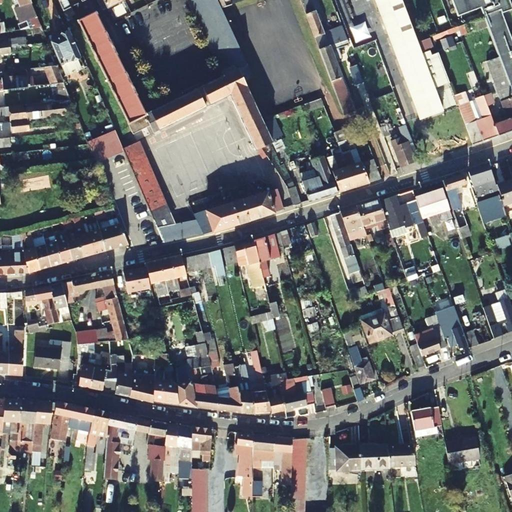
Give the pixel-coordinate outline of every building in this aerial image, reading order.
[(33,27),(40,26),(29,0),(17,0),(18,2),(14,3),(18,13),(22,15),(28,13),(33,27)] [(59,0),(69,22),(77,18),(72,7),(71,8),(67,0),(81,0),(83,3),(79,5),(85,18),(95,13),(95,12),(89,0),(59,0)] [(97,0),(101,9),(107,7),(120,0),(97,0)] [(220,6),(216,0),(202,0),(192,5),(197,16),(220,6)] [(228,0),(216,0),(220,6),(221,8),(231,5),(228,0)] [(299,0),(310,27),(321,23),(312,0),(299,0)] [(377,0),(423,118),(445,110),(437,88),(450,83),(438,52),(432,55),(430,50),(423,53),(419,41),(403,0),(377,0)] [(499,56),(511,90),(511,39),(503,13),(501,10),(511,6),(511,5),(510,0),(452,0),(458,15),(481,7),(484,16),(487,24),(499,56)] [(223,75),(246,64),(221,8),(220,6),(197,16),(223,75)] [(85,18),(78,21),(127,122),(144,114),(148,123),(152,131),(229,94),(221,76),(143,112),(95,13),(85,18)] [(474,28),(487,24),(484,16),(471,20),(474,28)] [(457,26),(460,32),(469,29),(467,22),(457,26)] [(324,31),(321,23),(310,27),(319,50),(330,46),(324,31)] [(330,46),(340,42),(348,40),(342,24),(324,31),(330,46)] [(62,38),(50,42),(63,75),(85,66),(71,31),(61,35),(62,38)] [(452,37),(441,40),(444,49),(454,47),(452,37)] [(330,46),(335,60),(343,57),(340,48),(342,48),(340,42),(330,46)] [(335,94),(347,90),(335,60),(330,46),(319,50),(329,78),(335,94)] [(499,135),(511,130),(511,90),(499,56),(487,60),(507,114),(493,119),(499,135)] [(370,81),(370,83),(381,79),(379,74),(387,72),(384,64),(383,62),(365,69),(370,81)] [(62,81),(55,64),(41,66),(42,73),(44,84),(55,83),(62,81)] [(256,149),(260,147),(272,142),(262,119),(256,107),(244,82),(253,77),(246,64),(223,75),(221,76),(229,94),(256,149)] [(348,67),(355,85),(363,82),(357,64),(348,67)] [(31,74),(42,73),(41,66),(30,68),(31,74)] [(0,90),(28,86),(27,75),(2,78),(2,80),(0,80),(0,90)] [(69,99),(62,81),(55,83),(57,100),(63,100),(69,99)] [(347,90),(335,94),(344,115),(355,111),(347,90)] [(484,95),(475,98),(483,119),(477,121),(465,93),(454,97),(457,105),(462,116),(473,145),(499,135),(493,119),(484,95)] [(322,106),(320,98),(303,104),(306,112),(322,106)] [(57,100),(2,108),(4,116),(5,124),(65,115),(63,100),(57,100)] [(67,115),(70,124),(72,130),(81,128),(75,114),(67,115)] [(127,122),(131,131),(148,123),(144,114),(127,122)] [(65,115),(5,124),(6,131),(6,133),(70,124),(67,115),(65,115)] [(384,132),(393,129),(390,122),(382,124),(384,132)] [(336,142),(344,140),(340,129),(332,132),(336,142)] [(93,161),(122,154),(117,132),(88,139),(93,161)] [(362,162),(355,164),(350,151),(349,151),(344,140),(336,142),(339,148),(353,187),(381,179),(374,158),(362,162)] [(418,160),(411,141),(407,142),(414,162),(418,160)] [(401,167),(414,162),(407,142),(401,144),(400,142),(393,144),(401,167)] [(122,150),(148,210),(168,203),(138,143),(122,150)] [(331,151),(334,157),(332,158),(337,171),(332,173),(340,192),(353,187),(339,148),(331,151)] [(356,149),(350,151),(355,164),(362,162),(356,149)] [(19,160),(35,158),(34,151),(18,152),(19,160)] [(338,192),(323,154),(312,158),(319,176),(303,182),(309,201),(338,192)] [(332,173),(337,171),(332,158),(327,159),(332,173)] [(497,185),(497,184),(495,185),(489,166),(471,171),(476,184),(483,182),(491,204),(502,200),(497,185)] [(461,175),(442,181),(458,225),(464,223),(453,191),(465,186),(461,175)] [(511,203),(511,180),(497,185),(502,200),(504,207),(511,203)] [(295,184),(287,186),(294,206),(302,204),(300,199),(295,184)] [(450,210),(443,188),(415,198),(416,200),(422,219),(429,217),(432,226),(441,223),(437,214),(450,210)] [(285,209),(278,189),(197,214),(198,219),(203,234),(285,209)] [(427,235),(423,222),(422,219),(416,200),(398,206),(395,196),(380,202),(386,221),(389,230),(404,226),(404,228),(416,224),(420,238),(427,235)] [(379,200),(357,207),(364,229),(386,221),(380,202),(379,200)] [(173,213),(168,203),(148,210),(156,228),(163,243),(203,234),(198,219),(178,223),(173,213)] [(101,210),(104,217),(115,214),(112,207),(101,210)] [(178,223),(198,219),(197,214),(194,207),(173,213),(178,223)] [(357,207),(340,213),(348,237),(365,231),(364,229),(357,207)] [(101,210),(90,213),(93,220),(104,217),(101,210)] [(82,223),(93,220),(90,213),(80,216),(82,223)] [(355,256),(348,237),(340,213),(330,216),(345,259),(355,256)] [(73,226),(82,223),(80,216),(70,219),(73,226)] [(314,223),(308,226),(312,237),(318,234),(314,223)] [(41,235),(51,232),(49,224),(39,227),(41,235)] [(119,224),(107,227),(115,248),(127,244),(119,224)] [(63,229),(66,239),(71,260),(82,257),(76,236),(73,226),(63,229)] [(406,232),(404,228),(404,226),(389,230),(391,237),(406,232)] [(28,230),(30,239),(41,235),(39,227),(28,230)] [(104,251),(115,248),(107,227),(96,230),(104,251)] [(51,232),(54,242),(60,263),(71,260),(66,239),(63,229),(51,232)] [(30,239),(28,230),(17,233),(20,242),(30,239)] [(96,230),(86,233),(93,254),(104,251),(96,230)] [(287,230),(279,232),(283,245),(291,242),(287,230)] [(9,274),(28,273),(22,252),(22,250),(20,242),(17,233),(7,235),(8,245),(8,249),(9,274)] [(86,233),(76,236),(82,257),(93,254),(86,233)] [(275,233),(266,236),(272,259),(282,257),(275,233)] [(265,261),(272,259),(266,236),(253,240),(263,279),(269,277),(265,261)] [(507,236),(495,240),(498,248),(510,245),(507,236)] [(234,245),(237,258),(246,256),(248,266),(253,265),(254,271),(249,272),(255,303),(260,303),(259,300),(268,298),(263,279),(253,240),(234,245)] [(54,242),(44,246),(49,267),(60,263),(54,242)] [(3,244),(3,248),(0,248),(0,273),(9,274),(8,249),(8,245),(3,244)] [(234,245),(224,248),(228,265),(238,263),(237,258),(234,245)] [(39,270),(49,267),(44,246),(33,249),(39,270)] [(33,249),(22,252),(28,273),(39,270),(33,249)] [(215,267),(224,266),(221,249),(212,251),(215,267)] [(185,274),(211,268),(208,252),(190,256),(181,258),(185,274)] [(186,276),(185,274),(181,258),(181,255),(171,257),(176,278),(186,276)] [(160,259),(165,281),(176,278),(171,257),(160,259)] [(160,259),(149,262),(154,283),(157,295),(168,293),(165,281),(160,259)] [(145,262),(146,267),(149,284),(154,283),(149,262),(145,262)] [(149,284),(146,267),(124,271),(128,292),(150,288),(149,284)] [(95,276),(97,288),(107,286),(115,284),(112,273),(95,276)] [(61,283),(62,290),(64,299),(71,298),(71,297),(78,296),(77,291),(91,289),(88,278),(61,283)] [(61,283),(49,286),(54,311),(66,308),(65,303),(64,299),(62,290),(61,283)] [(115,284),(107,286),(109,297),(100,299),(101,303),(110,301),(118,299),(116,288),(115,284)] [(399,292),(397,285),(389,288),(391,295),(399,292)] [(27,306),(44,303),(48,326),(57,325),(54,311),(49,286),(25,291),(26,293),(27,299),(27,306)] [(189,288),(179,291),(180,298),(191,296),(189,288)] [(357,291),(356,289),(349,291),(352,301),(368,296),(366,288),(357,291)] [(385,289),(377,292),(380,299),(391,295),(389,288),(385,289)] [(170,301),(180,298),(179,291),(168,294),(170,301)] [(511,307),(508,294),(497,298),(507,332),(511,330),(511,307)] [(122,319),(118,299),(110,301),(101,303),(102,310),(112,309),(114,321),(122,319)] [(192,301),(186,303),(196,347),(203,345),(192,301)] [(469,345),(454,308),(445,311),(447,316),(453,313),(454,317),(448,319),(449,322),(448,322),(453,334),(447,336),(448,338),(446,339),(450,348),(458,345),(459,349),(469,345)] [(485,314),(493,337),(501,335),(493,312),(485,314)] [(411,347),(406,333),(395,337),(384,313),(363,322),(379,360),(411,347)] [(117,331),(119,341),(127,339),(122,319),(114,321),(117,331)] [(486,325),(467,332),(473,346),(491,339),(486,325)] [(420,349),(423,356),(447,347),(439,327),(415,336),(420,349)] [(22,376),(23,329),(14,329),(13,343),(8,343),(8,352),(8,375),(22,376)] [(104,332),(100,333),(103,345),(107,344),(119,341),(117,331),(112,332),(111,331),(104,332)] [(0,374),(8,375),(8,352),(1,352),(2,333),(0,332),(0,374)] [(103,345),(100,333),(74,339),(77,350),(80,350),(97,346),(103,345)] [(344,340),(360,384),(376,379),(370,362),(364,363),(353,338),(344,340)] [(107,344),(109,351),(128,346),(127,339),(119,341),(107,344)] [(168,362),(162,339),(151,341),(153,354),(153,365),(168,362)] [(60,349),(34,347),(33,367),(58,369),(66,369),(69,341),(61,341),(60,349)] [(423,356),(420,349),(413,352),(419,368),(426,365),(423,356)] [(249,352),(255,383),(248,384),(254,415),(270,414),(266,393),(256,350),(249,352)] [(103,352),(103,359),(95,359),(91,388),(103,391),(104,388),(105,370),(109,371),(109,363),(109,356),(109,353),(103,352)] [(124,355),(122,371),(109,371),(105,370),(104,388),(116,389),(115,394),(131,397),(130,375),(130,355),(124,355)] [(80,386),(91,388),(95,359),(83,357),(83,367),(81,377),(80,386)] [(207,359),(187,363),(189,371),(189,373),(198,371),(209,369),(207,359)] [(233,371),(230,360),(222,361),(227,383),(214,387),(216,395),(216,397),(220,411),(242,414),(235,380),(233,371)] [(162,378),(165,404),(178,406),(174,383),(171,366),(169,367),(161,367),(162,378)] [(213,384),(209,369),(198,371),(200,378),(206,377),(208,385),(213,384)] [(242,379),(241,373),(240,370),(233,371),(235,380),(242,379)] [(189,373),(189,371),(175,371),(176,382),(174,383),(178,406),(196,408),(194,397),(190,380),(189,373)] [(189,373),(190,380),(200,378),(198,371),(189,373)] [(248,384),(245,372),(241,373),(242,379),(235,380),(242,414),(254,415),(248,384)] [(153,378),(153,376),(130,375),(131,397),(153,402),(153,378)] [(271,381),(273,392),(266,393),(270,414),(283,410),(288,380),(280,381),(279,375),(273,376),(273,380),(271,381)] [(288,380),(283,410),(315,405),(313,393),(293,397),(292,391),(312,388),(311,376),(304,377),(288,380)] [(162,378),(153,378),(153,402),(165,404),(162,378)] [(333,379),(322,381),(325,399),(336,397),(333,379)] [(358,402),(365,398),(361,388),(354,390),(358,402)] [(204,397),(194,397),(196,408),(207,410),(204,397)] [(220,411),(216,397),(204,397),(207,410),(220,411)] [(10,421),(7,457),(14,458),(15,453),(19,400),(3,399),(2,414),(1,421),(10,421)] [(23,440),(24,426),(33,427),(35,401),(19,400),(15,453),(30,455),(31,441),(23,440)] [(39,462),(42,424),(50,425),(51,403),(35,401),(33,427),(31,441),(30,455),(30,461),(39,462)] [(63,422),(60,437),(65,438),(69,420),(73,405),(56,401),(56,403),(54,436),(58,437),(59,421),(63,422)] [(80,427),(76,440),(85,442),(94,409),(73,405),(69,420),(77,422),(76,425),(80,427)] [(443,426),(439,407),(412,412),(416,437),(438,434),(437,427),(443,426)] [(109,412),(94,409),(85,442),(93,444),(97,430),(106,432),(109,412)] [(118,426),(150,432),(151,421),(109,412),(106,432),(105,447),(102,475),(102,478),(115,479),(119,442),(117,442),(118,426)] [(165,446),(167,423),(151,421),(150,432),(150,444),(165,446)] [(167,423),(165,446),(170,446),(170,459),(164,458),(163,467),(169,467),(169,473),(176,473),(177,457),(177,447),(179,425),(167,423)] [(179,425),(177,447),(191,449),(191,446),(190,426),(179,425)] [(200,460),(208,461),(210,429),(190,426),(191,446),(196,447),(197,453),(201,453),(200,460)] [(240,475),(251,475),(252,435),(238,433),(235,445),(240,445),(240,475)] [(250,484),(260,484),(261,457),(273,458),(274,451),(274,437),(252,435),(251,475),(250,484)] [(281,452),(281,485),(291,485),(292,440),(292,439),(274,437),(274,451),(281,452)] [(448,459),(449,463),(480,459),(477,437),(445,442),(448,459)] [(304,511),(307,441),(292,440),(291,485),(290,511),(304,511)] [(150,481),(162,482),(163,467),(164,458),(165,446),(150,444),(149,460),(151,461),(150,481)] [(388,447),(390,467),(416,465),(412,445),(388,447)] [(390,467),(388,447),(360,448),(361,468),(390,467)] [(339,448),(339,472),(361,472),(361,468),(360,448),(339,448)] [(184,474),(185,458),(177,457),(176,473),(184,474)] [(191,478),(204,478),(204,470),(201,470),(191,469),(191,478)] [(510,498),(511,497),(511,472),(503,475),(510,498)] [(191,478),(191,511),(204,511),(204,478),(191,478)]
